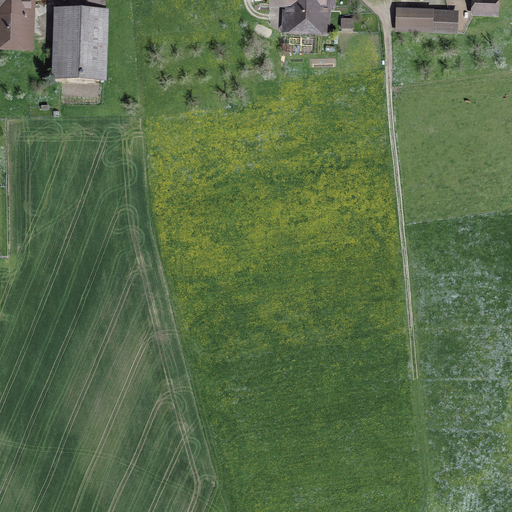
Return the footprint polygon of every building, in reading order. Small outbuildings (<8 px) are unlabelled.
[(0,0),(0,44),(27,45),(28,0),(0,0)] [(87,0),(87,14),(60,13),(58,76),(100,78),(102,0),(87,0)] [(289,27),(322,29),(324,6),(335,7),(335,0),(268,0),(269,3),(290,4),(289,27)] [(495,6),(478,5),(477,12),(494,13),(495,6)] [(433,11),(400,10),(399,31),(432,32),(433,11)] [(457,12),(433,11),(432,32),(456,33),(457,12)] [(342,20),(342,29),(353,29),(353,20),(342,20)]
